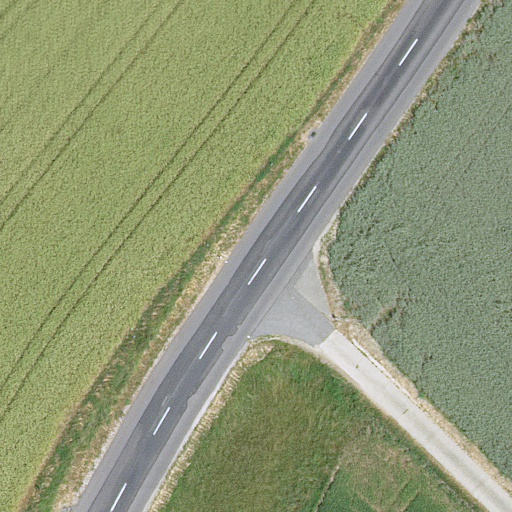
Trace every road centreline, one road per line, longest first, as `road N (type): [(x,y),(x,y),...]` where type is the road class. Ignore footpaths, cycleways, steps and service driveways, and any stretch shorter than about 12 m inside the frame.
road 1 (tertiary): [(110,511),(257,270),(438,0)]
road 2 (track): [(257,270),(504,511)]
